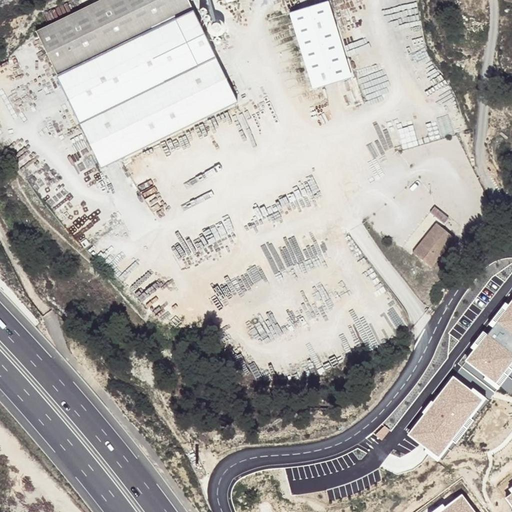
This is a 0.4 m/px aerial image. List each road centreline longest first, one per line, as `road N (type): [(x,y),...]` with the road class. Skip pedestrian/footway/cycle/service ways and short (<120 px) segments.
road 1 (unknown): [(191,511),(77,359),(0,220)]
road 2 (motorway): [(160,511),(0,321)]
road 3 (motorway): [(0,369),(120,511)]
